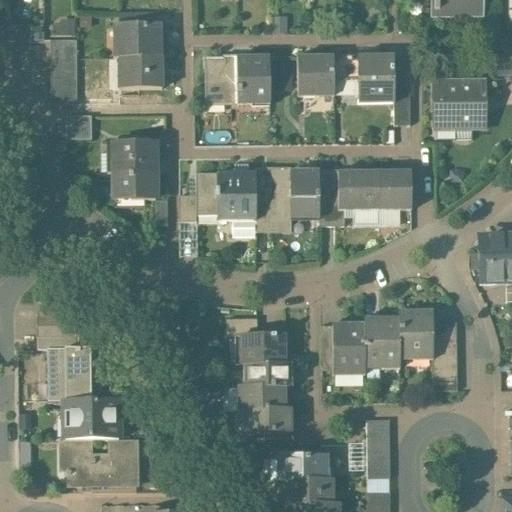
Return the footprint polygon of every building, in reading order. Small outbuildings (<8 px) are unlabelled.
[(433,0),(434,12),(481,11),(480,0),(433,0)] [(77,35),(76,21),(54,23),(54,36),(77,35)] [(160,27),(112,27),(112,61),(115,61),(122,61),(160,61),(160,27)] [(76,43),(50,43),(51,56),(76,56),(76,43)] [(76,56),(51,56),(51,69),(76,69),(76,56)] [(333,59),(298,59),(298,99),(333,99),(333,83),(333,59)] [(393,59),(333,59),(333,83),(357,83),(357,103),(393,103),(393,59)] [(251,61),(251,64),(223,64),(223,61),(205,61),(205,110),(270,109),(269,60),(251,61)] [(160,61),(122,61),(122,91),(160,91),(160,61)] [(76,69),(51,69),(51,81),(76,81),(76,69)] [(76,81),(51,81),(51,94),(77,94),(76,81)] [(485,103),(485,84),(433,85),(434,133),(482,132),(482,103),(485,103)] [(412,126),(411,93),(395,93),(396,126),(412,126)] [(77,94),(51,94),(51,107),(77,107),(77,94)] [(91,119),(65,119),(66,143),(91,143),(91,119)] [(152,144),(112,145),(112,176),(152,176),(152,144)] [(378,175),(318,176),(319,218),(319,230),(379,229),(379,214),(378,175)] [(410,175),(378,175),(379,214),(410,213),(410,175)] [(152,176),(112,176),(112,202),(151,202),(153,202),(152,176)] [(254,176),(195,177),(196,199),(196,218),(196,219),(231,218),(231,224),(232,224),(255,224),(254,176)] [(318,176),(254,176),(255,224),(255,231),(278,231),(278,219),(319,218),(318,176)] [(158,179),(158,201),(167,201),(167,179),(158,179)] [(196,199),(179,199),(179,225),(196,225),(196,219),(196,218),(196,199)] [(153,202),(151,202),(151,228),(167,228),(167,202),(153,202)] [(255,224),(232,224),(232,240),(255,240),(255,231),(255,224)] [(506,273),(505,241),(489,242),(490,255),(490,273),(506,273)] [(506,273),(490,273),(490,255),(478,255),(479,287),(507,287),(507,273),(506,273)] [(60,304),(36,305),(36,316),(60,316),(60,304)] [(432,314),(398,314),(398,320),(398,363),(432,363),(432,358),(432,346),(432,326),(432,314)] [(60,316),(36,316),(37,328),(60,328),(60,316)] [(398,320),(364,321),(364,327),(364,372),(380,372),(398,372),(398,363),(398,320)] [(256,322),(226,323),(227,339),(240,339),(240,338),(256,338),(256,322)] [(456,326),(432,326),(432,346),(456,346),(456,326)] [(364,327),(332,328),(332,329),(333,373),(333,378),(364,378),(364,372),(364,327)] [(60,328),(37,328),(37,340),(61,340),(60,328)] [(74,328),(60,328),(61,340),(61,352),(77,352),(77,338),(74,338),(74,328)] [(332,329),(320,329),(321,373),(333,373),(332,329)] [(256,338),(240,338),(240,339),(240,368),(245,368),(282,368),(282,338),(256,338)] [(61,340),(37,340),(37,353),(47,352),(61,352),(61,340)] [(456,346),(432,346),(432,358),(457,357),(456,346)] [(61,352),(47,352),(47,400),(47,404),(63,404),(99,404),(98,375),(89,375),(88,352),(77,352),(61,352)] [(282,368),(245,368),(245,391),(281,391),(288,391),(288,380),(286,380),(286,368),(282,368)] [(456,382),(432,382),(432,394),(456,394),(456,382)] [(245,391),(240,391),(240,413),(246,413),(283,412),(282,402),(281,402),(281,391),(245,391)] [(99,404),(63,404),(63,444),(67,444),(107,444),(116,444),(116,426),(117,403),(99,404)] [(283,412),(246,413),(247,435),(289,435),(288,423),(287,423),(287,413),(283,412)] [(388,423),(365,423),(365,434),(388,434),(388,423)] [(388,434),(365,434),(366,447),(389,446),(388,434)] [(116,444),(107,444),(107,458),(91,458),(91,444),(67,444),(68,471),(64,471),(65,479),(68,479),(68,488),(134,488),(134,443),(116,444)] [(362,471),(362,446),(349,446),(350,471),(362,471)] [(389,446),(366,447),(366,459),(389,458),(389,446)] [(389,470),(389,458),(366,459),(366,470),(389,470)] [(324,459),(278,459),(278,461),(280,461),(280,483),(278,483),(278,484),(285,484),(324,483),(323,483),(323,460),(325,460),(324,459)] [(389,482),(389,470),(366,470),(366,482),(389,482)] [(324,483),(285,484),(285,508),(292,508),(331,508),(330,483),(324,483)]
